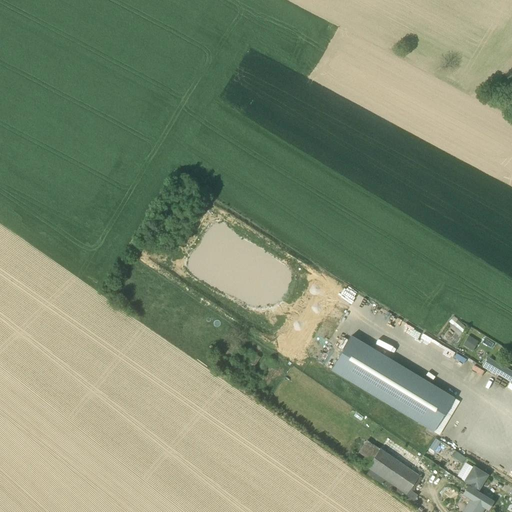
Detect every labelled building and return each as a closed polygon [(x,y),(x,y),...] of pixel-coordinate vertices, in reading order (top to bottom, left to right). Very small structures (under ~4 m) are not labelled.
[(331,370),(433,432),(454,398),(351,336),(331,370)] [(463,346),(469,350),(475,340),(468,336),(463,346)] [(459,366),(464,359),(454,352),(449,358),(459,366)] [(511,372),(499,365),(495,373),(511,382),(511,380),(511,372)] [(380,449),(379,450),(366,441),(354,458),(367,467),(362,474),(387,491),(389,487),(412,503),(417,495),(410,490),(419,476),(380,449)] [(434,449),(438,444),(433,441),(429,446),(434,449)] [(460,462),(464,457),(453,450),(450,456),(460,462)] [(469,487),(476,491),(477,489),(478,490),(487,476),(473,467),(465,481),(470,485),(469,487)] [(486,511),(493,502),(476,491),(469,487),(468,486),(463,495),(470,500),(462,511),(486,511)]
